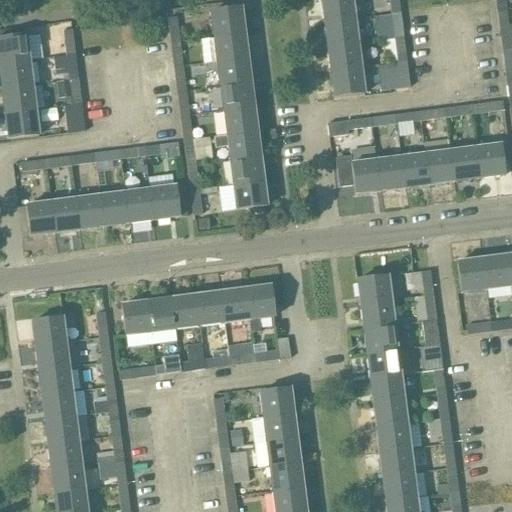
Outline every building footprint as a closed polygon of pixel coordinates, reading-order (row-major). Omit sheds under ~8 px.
[(319,0),(322,24),(353,20),(350,0),(319,0)] [(505,1),(494,2),(498,27),(508,25),(505,1)] [(212,38),(243,35),(240,10),(209,13),(212,38)] [(386,41),(403,39),(400,14),(390,15),(373,17),(376,43),(386,42),(386,41)] [(169,44),(179,43),(176,19),(166,20),(169,44)] [(322,24),(325,49),(356,45),(353,20),(322,24)] [(508,25),(498,27),(501,51),(511,50),(508,25)] [(61,32),(65,57),(74,56),(71,31),(61,32)] [(212,38),(215,63),(246,59),(243,35),(212,38)] [(25,36),(0,39),(0,65),(28,62),(25,36)] [(396,65),(406,64),(403,39),(386,41),(386,42),(388,58),(395,56),(396,64),(396,65)] [(169,44),(173,68),(182,67),(179,43),(169,44)] [(356,45),(325,49),(329,74),(360,70),(356,45)] [(77,80),(74,56),(65,57),(68,82),(77,80)] [(215,63),(218,88),(249,84),(246,59),(215,63)] [(511,59),(502,61),(504,76),(511,74),(511,59)] [(31,86),(28,62),(0,65),(0,88),(0,90),(31,86)] [(396,65),(396,64),(377,68),(380,93),(409,89),(406,64),(396,65)] [(182,67),(173,68),(176,93),(185,92),(182,67)] [(360,70),(329,74),(332,98),(363,94),(360,70)] [(81,105),(77,80),(68,82),(71,106),(81,105)] [(218,88),(222,112),(252,108),(249,84),(218,88)] [(34,111),(31,86),(0,90),(3,115),(34,111)] [(179,118),(189,116),(185,92),(176,93),(179,118)] [(501,102),(468,107),(469,116),(503,112),(502,102),(501,102)] [(84,130),(81,105),(71,106),(74,132),(84,130)] [(222,112),(225,137),(256,133),(252,108),(222,112)] [(460,108),(444,110),(445,119),(461,117),(460,108)] [(37,136),(34,111),(3,115),(7,140),(37,136)] [(436,111),(419,113),(420,122),(437,120),(436,111)] [(411,114),(394,116),(396,125),(412,123),(411,114)] [(182,142),(192,141),(189,116),(179,118),(182,142)] [(385,118),(370,119),(371,128),(388,126),(387,117),(385,118)] [(357,121),(326,125),(328,139),(347,136),(346,131),(371,128),(370,119),(368,120),(357,121)] [(259,158),(256,133),(225,137),(213,138),(215,150),(226,148),(228,161),(259,158)] [(192,141),(182,142),(185,167),(195,166),(192,141)] [(159,146),(143,148),(144,159),(160,157),(159,146)] [(474,149),(477,180),(503,177),(499,146),(474,149)] [(119,152),(120,162),(144,159),(143,148),(119,152)] [(477,180),(474,149),(449,152),(453,183),(477,180)] [(95,165),(120,162),(119,152),(94,155),(95,165)] [(428,186),(453,183),(449,152),(424,155),(428,186)] [(70,168),(95,165),(94,155),(69,158),(70,168)] [(424,155),(400,158),(404,189),(428,186),(424,155)] [(354,195),(379,192),(375,162),(350,165),(349,157),(334,159),(338,188),(353,186),(354,195)] [(70,168),(69,158),(45,161),(46,171),(70,168)] [(259,158),(228,161),(231,186),(262,182),(259,158)] [(400,158),(375,162),(379,192),(404,189),(400,158)] [(21,175),(46,171),(45,161),(20,164),(21,175)] [(195,166),(185,167),(188,191),(198,190),(195,166)] [(231,187),(217,189),(221,213),(234,211),(265,207),(262,182),(231,186),(231,187)] [(148,191),(152,221),(177,218),(174,188),(148,191)] [(198,190),(188,191),(192,217),(193,217),(202,216),(199,196),(211,194),(211,189),(198,190)] [(124,194),(128,225),(152,221),(148,191),(124,194)] [(103,228),(128,225),(124,194),(99,197),(103,228)] [(78,231),(103,228),(99,197),(74,200),(78,231)] [(54,234),(78,231),(74,200),(50,203),(54,234)] [(54,234),(50,203),(25,206),(29,237),(54,234)] [(199,220),(200,230),(210,229),(209,219),(199,220)] [(485,292),(510,288),(506,257),(481,261),(485,292)] [(460,295),(485,292),(481,261),(456,264),(460,295)] [(423,298),(433,297),(430,272),(404,276),(406,292),(422,290),(423,298)] [(356,281),(359,306),(390,302),(386,277),(356,281)] [(244,291),(248,322),(248,321),(250,334),(260,333),(258,320),(273,318),(269,288),(244,291)] [(219,294),(223,325),(248,322),(244,291),(219,294)] [(198,328),(223,325),(219,294),(194,297),(198,328)] [(173,331),(198,328),(194,297),(170,300),(173,331)] [(423,298),(413,299),(416,324),(421,323),(436,321),(433,297),(423,298)] [(149,334),(173,331),(170,300),(145,303),(149,334)] [(393,327),(390,302),(359,306),(362,331),(393,327)] [(124,337),(149,334),(145,303),(120,306),(124,337)] [(98,339),(107,338),(104,314),(95,315),(98,339)] [(30,322),(33,347),(64,343),(61,318),(30,322)] [(511,320),(489,324),(491,334),(511,330),(511,320)] [(436,321),(421,323),(424,348),(429,347),(439,346),(436,321)] [(466,337),(491,334),(489,324),(465,327),(466,337)] [(396,351),(393,327),(362,331),(365,355),(396,351)] [(111,363),(107,338),(98,339),(101,364),(111,363)] [(252,355),(253,365),(290,360),(287,339),(276,341),(277,352),(252,355)] [(67,368),(64,343),(33,347),(36,372),(67,368)] [(251,345),(226,348),(226,351),(227,358),(229,368),(253,365),(252,355),(251,345)] [(442,371),(439,346),(429,347),(432,372),(442,371)] [(226,351),(211,353),(212,360),(213,370),(229,368),(227,358),(226,351)] [(396,351),(365,355),(368,380),(399,376),(396,351)] [(177,357),(162,359),(164,376),(179,374),(177,357)] [(202,362),(187,364),(189,373),(204,371),(205,371),(204,361),(202,362)] [(111,363),(101,364),(104,388),(114,387),(111,363)] [(70,393),(67,368),(36,372),(39,397),(70,393)] [(154,378),(153,368),(118,373),(119,382),(154,378)] [(446,395),(442,371),(432,372),(417,374),(419,390),(434,388),(435,396),(446,395)] [(399,376),(368,380),(371,404),(402,401),(399,376)] [(107,413),(117,412),(114,387),(104,388),(107,413)] [(258,393),(261,418),(291,414),(288,389),(258,393)] [(70,393),(39,397),(42,421),(73,417),(70,394),(70,393)] [(435,396),(439,421),(449,420),(446,395),(435,396)] [(215,423),(225,422),(222,399),(212,400),(215,423)] [(405,425),(402,401),(371,404),(374,429),(405,425)] [(120,437),(117,412),(107,413),(110,438),(120,437)] [(264,443),(294,439),(291,414),(261,418),(264,443)] [(86,416),(42,421),(45,446),(76,442),(89,441),(86,416)] [(439,421),(427,422),(429,440),(441,438),(451,437),(449,420),(439,421)] [(225,422),(215,423),(218,448),(228,447),(225,422)] [(377,454),(408,450),(405,425),(374,429),(377,454)] [(120,437),(110,438),(112,453),(122,452),(120,437)] [(264,443),(254,444),(257,469),(267,467),(297,464),(294,439),(264,443)] [(79,467),(76,442),(45,446),(49,470),(79,467)] [(442,446),(445,469),(445,470),(455,469),(452,444),(442,446)] [(228,447),(218,448),(221,473),(231,472),(247,470),(245,454),(229,456),(229,455),(228,447)] [(411,474),(408,450),(377,454),(380,478),(411,474)] [(113,462),(98,464),(98,466),(100,481),(125,478),(123,461),(113,462)] [(270,492),(300,488),(297,464),(267,467),(270,492)] [(82,491),(79,467),(49,470),(52,495),(82,491)] [(458,493),(455,469),(445,470),(448,495),(458,493)] [(234,497),(231,474),(231,472),(221,473),(224,498),(234,497)] [(414,499),(411,474),(380,478),(383,503),(414,499)] [(126,486),(116,487),(120,511),(129,510),(126,486)] [(272,511),(303,511),(300,488),(270,492),(272,511)] [(84,511),(82,491),(52,495),(53,511),(84,511)] [(448,495),(450,511),(460,511),(458,493),(448,495)] [(226,511),(236,511),(234,497),(224,498),(226,511)] [(414,499),(383,503),(384,511),(425,511),(424,498),(414,499)]
